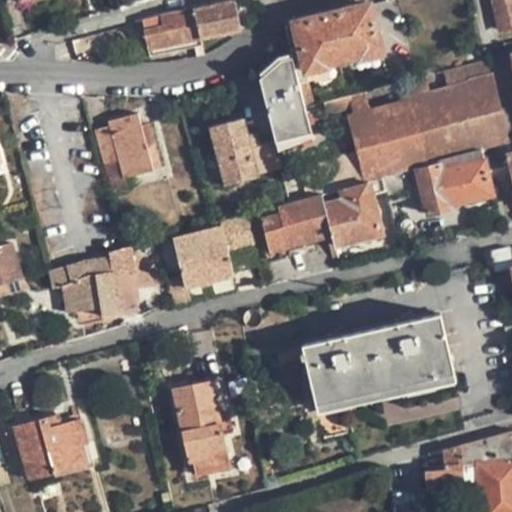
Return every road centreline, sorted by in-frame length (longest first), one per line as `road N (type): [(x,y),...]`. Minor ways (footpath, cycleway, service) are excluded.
road 1 (residential): [(511,237),(0,370)]
road 2 (residential): [(0,70),(189,69),(229,56),(298,0)]
